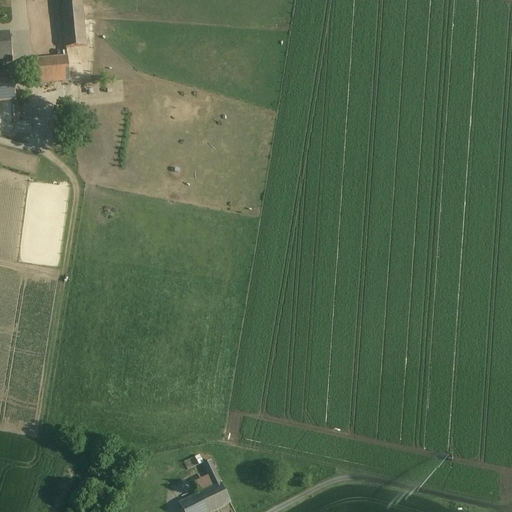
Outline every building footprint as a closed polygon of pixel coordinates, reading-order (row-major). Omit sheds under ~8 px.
[(80,0),(60,0),(65,48),(85,46),(80,0)] [(8,33),(0,33),(0,62),(11,62),(8,33)] [(66,57),(33,60),(35,85),(68,82),(66,57)] [(12,74),(0,75),(0,101),(15,101),(12,74)] [(213,487),(178,503),(182,511),(211,511),(230,503),(210,462),(202,465),(213,487)]
